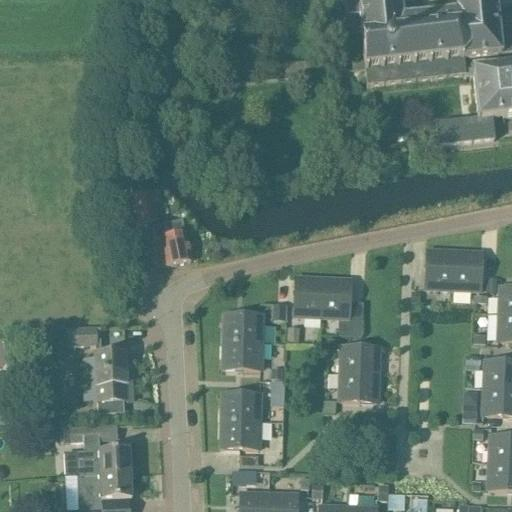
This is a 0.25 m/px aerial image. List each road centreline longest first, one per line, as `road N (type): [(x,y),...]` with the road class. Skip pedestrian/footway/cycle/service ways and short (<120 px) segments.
road 1 (unclassified): [(169,305),(142,294),(127,272),(106,154),(139,0)]
road 2 (residential): [(409,230),(401,463),(430,469)]
road 3 (unclassified): [(169,305),(211,275),(409,230)]
road 4 (unclassified): [(181,511),(169,305)]
